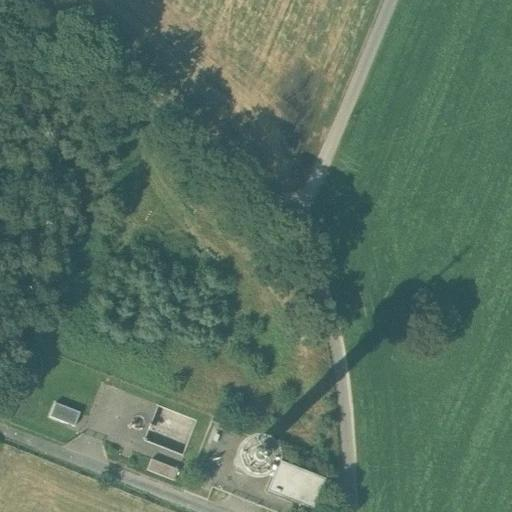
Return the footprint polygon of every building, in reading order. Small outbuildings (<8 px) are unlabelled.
[(62,380),(55,399),(84,411),(91,392),(62,380)] [(50,416),(74,424),(79,411),(55,402),(50,416)] [(197,422),(157,407),(143,441),(183,457),(197,422)] [(224,433),(219,431),(216,439),(221,441),(224,433)] [(177,470),(151,459),(146,470),(173,481),(177,470)] [(275,482),(278,475),(252,465),(252,468),(251,470),(249,472),(275,482)] [(317,511),(326,486),(280,469),(278,475),(275,482),(268,501),(297,511),(317,511)]
